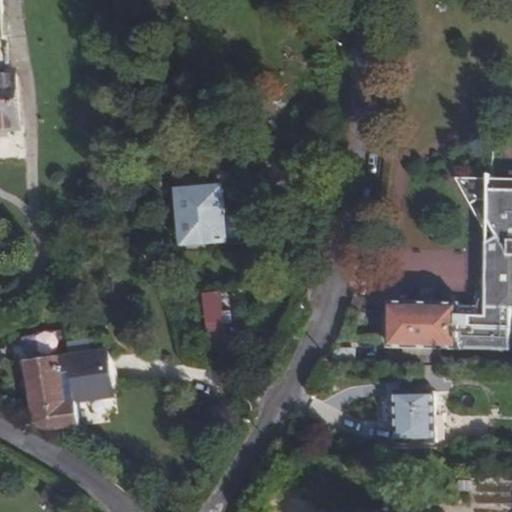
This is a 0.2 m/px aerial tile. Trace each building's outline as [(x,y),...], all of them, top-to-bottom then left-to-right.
[(174,0),(156,0),(158,15),(175,14),(174,0)] [(177,88),(159,89),(161,119),(179,118),(177,88)] [(283,101),(266,98),(261,121),(280,123),(283,101)] [(225,172),(183,176),(188,226),(229,222),(225,172)] [(511,176),(493,177),(491,218),(503,235),(492,244),(491,308),(465,308),(465,306),(394,306),(394,351),(409,351),(409,366),(446,367),(447,357),(439,356),(439,351),(511,351),(511,176)] [(369,301),(359,295),(353,311),(362,315),(369,301)] [(225,300),(208,302),(215,362),(232,359),(229,333),(237,332),(235,319),(227,320),(225,300)] [(73,369),(73,367),(70,341),(17,347),(21,373),(31,371),(65,368),(65,370),(73,369)] [(354,353),(337,352),(331,369),(352,369),(354,353)] [(113,362),(73,367),(73,369),(79,411),(119,407),(113,362)] [(31,371),(38,429),(44,433),(51,437),(82,434),(79,411),(73,369),(65,370),(65,368),(31,371)] [(438,445),(434,394),(396,397),(396,403),(395,403),(393,404),(392,404),(390,405),(389,406),(387,407),(386,409),(386,410),(385,411),(384,413),(384,414),(384,416),(384,417),(384,419),(384,420),(385,421),(386,423),(386,424),(387,425),(388,426),(389,427),(390,428),(392,428),(393,429),(395,429),(396,429),(398,429),(399,448),(438,445)] [(49,511),(55,503),(41,494),(33,505),(42,511),(49,511)]
